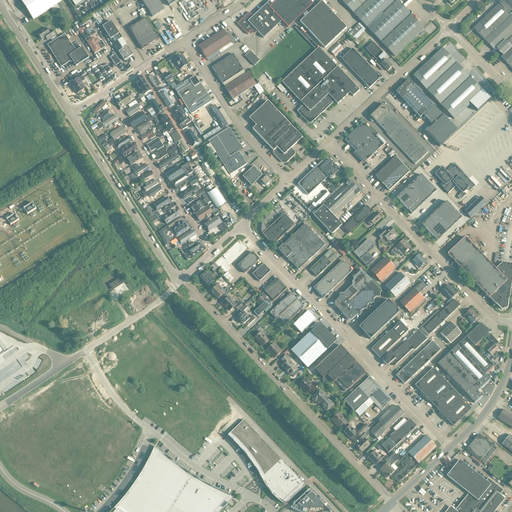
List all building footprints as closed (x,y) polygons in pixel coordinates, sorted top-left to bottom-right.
[(23,4),(33,19),(60,2),(59,0),(19,0),(23,5),(23,4)] [(158,0),(141,0),(152,17),(164,9),(158,0)] [(295,28),(297,25),(294,22),(313,4),(308,0),(276,0),(272,4),(269,1),(253,16),(249,12),(237,24),(247,34),(254,28),(263,38),(282,21),(288,27),(291,24),(295,28)] [(341,0),(361,21),(367,27),(395,56),(424,29),(396,0),(341,0)] [(511,0),(503,0),(474,28),(485,40),(495,51),(511,67),(511,0)] [(319,48),(321,50),(324,47),(325,48),(346,28),(321,1),(300,22),(322,45),(319,48)] [(159,39),(145,18),(129,28),(142,49),(159,39)] [(133,55),(119,34),(111,21),(102,27),(124,61),(133,55)] [(365,29),(359,23),(348,34),(352,38),(354,40),(354,41),(356,43),(359,41),(357,38),(364,31),(365,29)] [(321,50),(319,48),(319,47),(318,47),(297,25),(295,28),(316,50),(282,82),(303,105),(297,111),(308,123),(311,123),(334,101),(337,104),(350,93),(353,96),(359,90),(321,50)] [(50,39),(55,35),(52,30),(48,32),(46,28),(37,33),(42,40),(48,36),(50,39)] [(211,37),(219,50),(231,42),(223,29),(211,37)] [(47,45),(61,67),(66,64),(70,61),(71,62),(72,62),(73,62),(75,65),(76,66),(89,58),(82,47),(76,51),(65,34),(47,45)] [(102,49),(98,43),(99,42),(97,38),(95,40),(93,37),(86,41),(94,54),(102,49)] [(219,50),(211,37),(198,46),(206,58),(219,50)] [(382,63),(381,61),(378,58),(383,53),(373,42),(366,49),(373,56),(370,58),(375,64),(378,67),(382,63)] [(342,48),(338,43),(330,51),(334,56),(342,48)] [(378,72),(376,74),(352,48),(341,59),(369,88),(382,76),(378,72)] [(477,111),(490,99),(442,48),(413,75),(454,119),(470,104),(477,111)] [(111,55),(115,62),(119,60),(116,55),(114,56),(113,54),(111,55)] [(212,67),(223,84),(244,70),(233,54),(212,67)] [(188,64),(185,59),(185,60),(182,55),(174,60),(178,65),(177,66),(179,70),(188,64)] [(386,60),(382,63),(378,67),(381,69),(383,67),(387,71),(392,66),(386,60)] [(225,87),(233,100),(256,84),(248,72),(225,87)] [(151,91),(141,75),(134,80),(144,96),(151,91)] [(151,75),(148,77),(156,88),(161,85),(156,77),(154,78),(151,75)] [(83,76),(79,79),(78,78),(70,84),(73,88),(77,94),(85,88),(81,82),(85,80),(83,76)] [(200,83),(195,76),(189,79),(191,83),(177,92),(191,114),(212,101),(200,83)] [(420,118),(433,105),(409,79),(396,92),(420,118)] [(173,85),(174,88),(176,91),(185,86),(183,82),(181,83),(179,80),(174,84),(173,85)] [(276,87),(282,93),(285,90),(280,84),(276,87)] [(116,100),(121,109),(134,101),(129,92),(123,96),(123,94),(119,96),(120,98),(116,100)] [(169,108),(174,105),(165,92),(160,95),(169,108)] [(162,110),(163,109),(160,105),(159,106),(155,99),(149,103),(158,116),(163,112),(162,110)] [(104,100),(92,111),(95,114),(107,103),(104,100)] [(493,100),(487,105),(499,118),(505,113),(493,100)] [(302,137),(285,119),(268,101),(253,115),(260,122),(252,129),(273,151),(273,153),(281,162),(287,162),(295,155),(295,151),(291,148),(302,137)] [(383,104),(378,108),(385,115),(389,112),(390,111),(383,104)] [(140,110),(136,105),(125,112),(128,118),(140,110)] [(150,106),(150,105),(145,108),(147,112),(149,112),(150,114),(146,116),(147,119),(155,114),(150,105),(150,106)] [(188,121),(180,107),(172,112),(180,126),(188,121)] [(385,115),(378,108),(374,112),(381,119),(383,117),(385,115)] [(108,110),(98,117),(102,123),(112,117),(108,110)] [(381,119),(374,112),(370,116),(370,117),(377,123),(381,119)] [(385,115),(383,117),(386,120),(391,114),(389,112),(385,115)] [(161,122),(155,114),(147,119),(149,122),(153,119),(157,125),(161,122)] [(394,117),(391,114),(386,120),(388,122),(394,117)] [(108,129),(112,127),(111,125),(119,120),(116,115),(102,124),(103,127),(105,129),(107,128),(108,129)] [(426,132),(440,147),(457,130),(443,115),(426,132)] [(146,120),(144,116),(138,120),(136,117),(129,121),(133,128),(146,120)] [(171,124),(166,117),(162,120),(167,126),(171,124)] [(381,119),(377,123),(380,125),(386,120),(383,117),(381,119)] [(396,119),(394,117),(388,122),(390,125),(396,119)] [(396,119),(390,125),(393,127),(399,122),(396,119)] [(386,120),(380,125),(382,128),(388,122),(386,120)] [(140,136),(152,128),(148,121),(136,129),(140,136)] [(399,121),(399,122),(393,127),(395,130),(402,124),(399,121)] [(352,147),(370,130),(363,122),(345,139),(352,147)] [(388,122),(382,128),(385,130),(390,125),(388,122)] [(402,124),(395,130),(398,132),(404,126),(402,124)] [(393,127),(390,125),(385,130),(387,133),(393,127)] [(113,141),(125,132),(121,126),(109,135),(113,141)] [(406,129),(404,126),(398,132),(400,135),(406,129)] [(229,127),(216,136),(208,141),(230,175),(247,164),(239,151),(243,149),(229,127)] [(393,127),(387,133),(386,134),(389,136),(395,130),(393,127)] [(161,131),(157,134),(158,136),(167,131),(165,128),(161,131)] [(406,129),(400,135),(402,137),(409,131),(406,129)] [(195,145),(198,142),(191,130),(187,132),(195,145)] [(376,136),(370,130),(352,147),(365,161),(386,142),(378,134),(376,136)] [(398,132),(395,130),(389,136),(391,139),(398,132)] [(143,142),(148,138),(150,141),(156,137),(152,131),(141,138),(143,142)] [(409,131),(402,137),(405,140),(411,134),(409,131)] [(400,135),(398,132),(391,139),(393,141),(400,135)] [(411,134),(405,140),(407,143),(414,136),(411,134)] [(402,137),(400,135),(393,141),(396,144),(402,137)] [(414,136),(407,143),(409,145),(416,139),(414,136)] [(511,154),(495,136),(467,161),(488,184),(511,163),(511,160),(511,161),(511,160),(511,154)] [(115,142),(117,144),(114,146),(117,151),(131,142),(128,137),(120,142),(119,140),(115,142)] [(186,150),(177,137),(174,139),(183,153),(186,150)] [(405,140),(402,137),(396,144),(398,146),(405,140)] [(151,151),(162,145),(158,139),(147,145),(151,151)] [(416,139),(409,145),(412,148),(418,141),(416,139)] [(407,143),(405,140),(398,146),(401,149),(407,143)] [(421,144),(418,141),(412,148),(414,150),(421,144)] [(168,154),(165,150),(170,147),(168,143),(161,148),(162,150),(152,156),(154,160),(156,158),(158,161),(168,154)] [(409,145),(407,143),(401,149),(403,151),(409,145)] [(125,159),(138,151),(133,144),(127,148),(126,146),(122,148),(123,150),(120,152),(125,159)] [(421,144),(414,150),(417,153),(423,147),(421,144)] [(172,148),(168,151),(169,154),(178,148),(176,145),(172,148)] [(409,145),(403,151),(405,154),(412,148),(409,145)] [(426,149),(423,147),(417,153),(419,155),(420,154),(426,149)] [(412,148),(405,154),(408,156),(414,150),(412,148)] [(191,158),(197,155),(195,150),(189,154),(191,158)] [(414,150),(408,156),(410,159),(417,153),(414,150)] [(417,153),(410,159),(412,161),(419,155),(417,153)] [(127,163),(129,166),(140,159),(138,155),(132,159),(131,158),(128,160),(129,162),(127,163)] [(419,155),(412,161),(415,164),(422,158),(419,155)] [(175,161),(172,157),(158,166),(160,170),(175,161)] [(382,183),(403,164),(395,157),(375,176),(382,183)] [(308,195),(312,191),(318,185),(320,187),(324,183),(322,181),(325,179),(327,181),(329,178),(330,179),(339,170),(339,169),(340,168),(336,164),(335,164),(335,165),(332,161),(332,160),(331,158),(329,158),(329,159),(328,158),(326,158),(324,159),(324,161),(325,162),(324,163),(322,161),(298,184),(308,195)] [(215,174),(207,161),(201,165),(209,178),(215,174)] [(441,186),(448,193),(456,186),(462,192),(459,195),(462,199),(466,194),(464,192),(468,188),(470,190),(475,186),(454,163),(446,171),(442,166),(435,174),(444,183),(441,186)] [(135,175),(147,168),(145,164),(139,167),(138,164),(133,167),(135,170),(133,171),(135,175)] [(409,171),(403,164),(382,183),(389,191),(409,171)] [(198,179),(204,176),(198,166),(192,170),(198,179)] [(258,179),(262,175),(254,166),(242,177),(251,186),(258,179)] [(171,182),(181,175),(178,171),(176,172),(175,170),(172,172),(173,174),(168,177),(171,182)] [(138,185),(153,175),(151,171),(136,181),(138,185)] [(266,172),(262,175),(258,179),(263,184),(265,186),(271,181),(268,177),(270,176),(266,172)] [(172,182),(175,187),(182,183),(183,184),(187,182),(186,180),(189,178),(186,174),(172,182)] [(423,187),(429,182),(421,174),(416,179),(423,187)] [(196,185),(199,183),(198,182),(198,181),(196,178),(196,179),(195,177),(192,179),(191,179),(190,180),(191,182),(189,183),(191,186),(195,184),(196,185)] [(420,191),(423,187),(416,179),(412,183),(420,191)] [(143,189),(146,192),(159,184),(157,180),(143,189)] [(334,216),(360,192),(350,181),(313,215),(332,234),(341,225),(334,216)] [(436,190),(429,182),(423,187),(431,195),(436,190)] [(416,194),(420,191),(412,183),(408,186),(416,194)] [(246,185),(241,190),(246,194),(250,190),(246,185)] [(412,198),(416,194),(408,186),(404,190),(412,198)] [(150,199),(163,191),(160,187),(148,194),(150,199)] [(218,209),(227,203),(216,187),(207,193),(218,209)] [(427,199),(431,195),(423,187),(420,191),(427,199)] [(181,197),(184,201),(192,196),(193,197),(197,195),(195,193),(198,191),(196,188),(181,197)] [(403,206),(412,198),(404,190),(396,198),(403,206)] [(427,199),(420,191),(416,194),(424,202),(427,199)] [(203,195),(209,203),(211,202),(206,193),(203,195)] [(424,202),(416,194),(412,198),(419,206),(424,202)] [(160,206),(169,200),(166,196),(151,206),(153,210),(156,208),(158,211),(161,208),(160,206)] [(486,203),(481,197),(465,212),(470,218),(486,203)] [(411,214),(419,206),(412,198),(403,206),(411,214)] [(27,214),(36,210),(32,200),(22,205),(27,214)] [(208,206),(204,201),(202,202),(201,200),(195,204),(197,206),(191,210),(194,215),(208,206)] [(441,206),(449,214),(454,209),(446,201),(441,206)] [(312,204),(311,204),(307,208),(311,213),(316,208),(315,208),(316,207),(313,203),(312,204)] [(170,211),(175,208),(172,204),(161,211),(164,215),(166,213),(170,211)] [(367,206),(352,220),(343,228),(349,234),(357,225),(366,217),(372,212),(367,206)] [(445,218),(449,214),(441,206),(437,210),(445,218)] [(199,222),(204,219),(205,221),(209,218),(208,217),(212,214),(208,207),(195,216),(199,222)] [(449,214),(456,222),(462,217),(454,209),(449,214)] [(162,219),(166,226),(181,217),(176,210),(171,213),(170,211),(166,213),(168,215),(162,219)] [(434,213),(441,221),(445,218),(437,210),(434,213)] [(10,225),(19,222),(15,211),(6,215),(10,225)] [(372,212),(366,217),(368,219),(374,225),(381,218),(376,212),(374,214),(372,212)] [(284,213),(270,227),(262,222),(261,226),(261,229),(261,232),(263,233),(262,234),(273,245),(295,224),(284,213)] [(429,217),(437,225),(441,221),(434,213),(429,217)] [(456,222),(449,214),(445,218),(453,226),(456,222)] [(208,233),(222,224),(217,216),(211,220),(210,219),(206,221),(208,223),(203,225),(208,233)] [(429,233),(437,225),(429,217),(421,225),(429,233)] [(453,226),(445,218),(441,221),(449,229),(453,226)] [(437,225),(445,233),(449,229),(441,221),(437,225)] [(175,237),(189,229),(186,223),(172,231),(175,237)] [(287,258),(298,270),(325,245),(305,224),(283,245),(291,253),(287,258)] [(437,241),(445,233),(437,225),(429,233),(437,241)] [(385,232),(383,229),(377,234),(381,239),(384,236),(388,240),(395,233),(390,227),(385,232)] [(189,240),(196,236),(193,231),(178,240),(181,245),(186,242),(188,244),(191,242),(189,240)] [(332,243),(336,240),(329,232),(325,236),(332,243)] [(240,236),(219,253),(221,256),(209,265),(214,272),(220,267),(222,269),(228,264),(228,265),(249,248),(240,236)] [(447,254),(460,267),(476,284),(489,298),(496,305),(497,304),(502,309),(507,308),(508,300),(509,300),(511,277),(511,263),(503,262),(496,269),(465,237),(447,254)] [(368,239),(353,253),(360,260),(375,246),(368,239)] [(403,240),(390,253),(393,256),(397,252),(396,252),(398,249),(403,254),(410,247),(403,240)] [(192,254),(202,247),(199,243),(189,250),(192,254)] [(283,244),(280,247),(278,249),(286,258),(287,258),(291,253),(283,245),(283,244)] [(330,250),(324,256),(310,269),(317,277),(337,258),(330,250)] [(259,259),(252,252),(238,266),(244,273),(259,259)] [(412,261),(419,268),(426,262),(419,254),(412,261)] [(381,282),(395,268),(385,257),(370,271),(381,282)] [(323,298),(325,296),(352,271),(342,260),(313,288),(323,298)] [(270,271),(263,264),(252,274),(259,281),(270,271)] [(352,285),(351,286),(358,294),(371,281),(361,270),(353,278),(353,285),(352,285)] [(214,280),(206,271),(199,278),(207,287),(214,280)] [(404,276),(403,276),(399,273),(385,286),(395,297),(410,284),(408,282),(409,281),(409,280),(409,278),(408,276),(407,276),(405,275),(404,276)] [(125,282),(122,277),(110,284),(114,289),(125,282)] [(287,288),(277,278),(264,291),(274,301),(287,288)] [(351,305),(342,313),(342,314),(345,317),(346,317),(346,318),(348,320),(351,320),(356,315),(356,314),(360,314),(360,311),(362,309),(362,308),(367,308),(367,305),(369,303),(369,302),(373,302),(373,299),(376,297),(376,296),(380,296),(380,293),(381,291),(371,281),(358,294),(348,303),(351,305)] [(410,313),(424,299),(419,293),(427,286),(422,281),(400,302),(410,313)] [(211,291),(218,299),(223,294),(225,296),(230,291),(227,287),(224,290),(218,284),(211,291)] [(452,298),(454,296),(456,294),(448,285),(442,290),(450,299),(452,298)] [(334,302),(334,305),(336,308),(339,308),(339,311),(342,313),(351,305),(348,303),(358,294),(351,286),(343,293),(340,293),(340,298),(339,297),(334,302)] [(291,293),(273,310),(269,313),(282,327),(304,307),(291,293)] [(222,303),(229,311),(234,306),(236,309),(241,304),(239,301),(236,304),(229,297),(222,303)] [(452,298),(450,299),(446,303),(448,305),(425,327),(430,333),(457,308),(460,305),(454,300),(452,298)] [(359,327),(370,339),(399,312),(388,300),(359,327)] [(427,311),(429,313),(437,307),(432,301),(422,308),(425,312),(427,311)] [(269,306),(265,302),(254,312),(257,317),(269,306)] [(236,312),(239,315),(236,318),(240,322),(241,322),(243,324),(245,323),(247,326),(255,319),(252,315),(250,318),(243,311),(246,308),(244,305),(236,312)] [(475,320),(478,317),(471,309),(464,315),(472,323),(470,325),(472,327),(477,322),(475,320)] [(316,319),(308,311),(293,325),(301,333),(316,319)] [(400,321),(375,345),(371,349),(379,358),(408,330),(400,321)] [(461,333),(452,323),(440,333),(450,344),(461,333)] [(466,337),(475,346),(490,332),(491,332),(492,329),(491,330),(489,329),(487,328),(483,324),(482,323),(481,323),(466,337)] [(413,348),(415,350),(427,338),(418,329),(406,341),(413,348)] [(255,337),(262,346),(269,340),(261,331),(255,337)] [(291,350),(307,368),(308,368),(328,349),(311,332),(291,350)] [(466,337),(457,345),(485,375),(486,375),(485,375),(494,367),(489,362),(497,355),(494,352),(498,349),(492,342),(495,339),(490,333),(486,336),(492,343),(486,349),(488,352),(484,356),(474,346),(475,346),(466,337)] [(383,359),(383,361),(386,365),(388,365),(392,361),(396,365),(413,348),(406,341),(393,354),(392,353),(390,353),(383,359)] [(432,341),(412,360),(420,369),(441,350),(432,341)] [(145,342),(135,352),(142,359),(152,350),(145,342)] [(276,347),(277,346),(274,343),(267,350),(274,358),(280,352),(276,347)] [(350,356),(340,345),(315,369),(323,378),(326,375),(328,377),(350,356)] [(457,345),(448,353),(466,371),(481,388),(490,380),(486,375),(485,375),(457,345)] [(152,350),(142,359),(145,362),(147,364),(157,354),(152,350)] [(135,352),(130,356),(140,366),(145,362),(142,359),(135,352)] [(466,371),(448,353),(438,363),(455,382),(466,371)] [(157,354),(147,364),(151,369),(161,359),(157,354)] [(286,355),(281,360),(285,363),(282,366),(290,375),(297,369),(289,360),(290,359),(286,355)] [(130,356),(126,361),(135,371),(140,366),(130,356)] [(350,356),(328,377),(334,382),(337,378),(347,389),(366,372),(350,356)] [(161,359),(151,369),(155,373),(165,364),(161,359)] [(412,360),(396,375),(404,384),(420,369),(412,360)] [(126,361),(121,365),(130,375),(135,371),(126,361)] [(121,384),(117,388),(131,396),(155,373),(151,369),(147,364),(145,362),(140,366),(135,371),(130,375),(126,380),(121,384)] [(165,364),(155,373),(159,378),(170,368),(165,364)] [(121,365),(116,370),(126,380),(130,375),(121,365)] [(170,368),(159,378),(164,382),(174,373),(170,368)] [(443,378),(433,368),(415,385),(421,392),(420,393),(423,397),(443,378)] [(116,370),(111,374),(121,384),(126,380),(116,370)] [(466,371),(455,382),(475,403),(482,397),(478,392),(481,388),(466,371)] [(155,373),(131,396),(154,409),(172,391),(168,387),(164,382),(159,378),(155,373)] [(174,373),(164,382),(168,387),(178,377),(174,373)] [(111,374),(104,381),(117,388),(121,384),(111,374)] [(382,390),(370,376),(344,400),(357,414),(382,390)] [(178,377),(168,387),(172,391),(183,382),(178,377)] [(316,388),(314,386),(313,387),(305,378),(299,384),(307,393),(309,391),(311,393),(316,388)] [(443,378),(423,397),(426,400),(428,399),(434,405),(452,388),(443,378)] [(452,388),(434,405),(440,412),(439,413),(446,421),(447,419),(453,426),(471,409),(452,388)] [(317,400),(322,405),(323,404),(328,409),(327,410),(327,411),(333,404),(319,390),(313,396),(314,397),(313,398),(313,399),(315,401),(316,401),(317,400)] [(392,400),(382,390),(357,414),(359,416),(374,402),(381,410),(392,400)] [(377,439),(404,413),(397,406),(395,408),(393,406),(378,420),(380,422),(370,432),(377,439)] [(511,415),(503,410),(498,417),(498,418),(500,420),(499,422),(504,425),(505,423),(511,427),(511,415)] [(346,420),(339,412),(333,418),(340,426),(346,420)] [(395,446),(417,426),(410,419),(407,421),(404,418),(393,428),(396,432),(389,439),(381,446),(388,453),(395,446)] [(264,475),(279,496),(285,500),(303,483),(244,420),(230,433),(264,475)] [(357,433),(354,436),(357,439),(359,438),(366,432),(369,428),(366,424),(357,432),(357,433)] [(354,436),(357,433),(357,432),(350,425),(343,431),(351,439),(354,436)] [(362,451),(370,445),(365,439),(369,435),(366,432),(359,438),(361,441),(357,445),(362,451)] [(479,434),(466,449),(484,464),(497,448),(479,434)] [(511,451),(511,436),(509,434),(502,444),(511,451)] [(406,465),(399,472),(404,477),(436,447),(426,436),(401,460),(406,465)] [(193,476),(156,450),(132,487),(112,511),(218,511),(229,498),(193,476)] [(375,465),(378,462),(380,465),(387,458),(385,455),(381,459),(374,451),(368,457),(375,465)] [(390,475),(395,471),(390,466),(399,458),(396,454),(387,463),(379,469),(380,470),(380,469),(384,472),(383,473),(387,478),(389,476),(390,476),(391,475),(390,475)] [(499,495),(503,490),(488,478),(486,481),(459,460),(447,476),(468,493),(454,511),(450,508),(447,511),(492,511),(503,498),(499,495)] [(404,477),(399,472),(393,477),(398,482),(404,477)] [(438,483),(450,491),(453,487),(441,479),(438,483)] [(329,511),(324,505),(315,496),(315,495),(314,494),(313,494),(312,493),(310,493),(309,494),(303,500),(302,499),(299,503),(295,507),(298,509),(302,510),(305,511),(329,511)]
